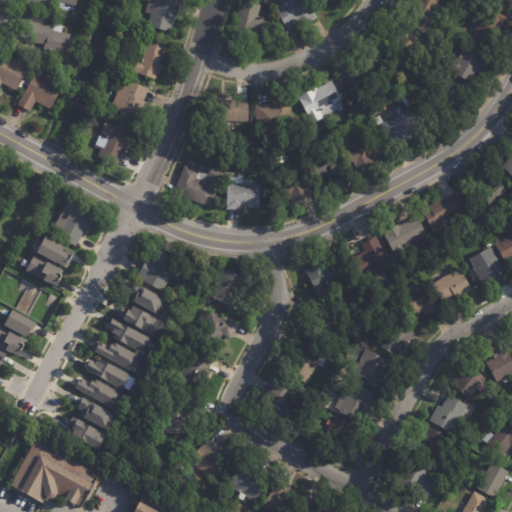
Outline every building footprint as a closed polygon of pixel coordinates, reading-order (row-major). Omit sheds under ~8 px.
[(18,0),(19,1),(63,9),(64,4),(74,6),(75,0),(18,0)] [(178,0),(176,5),(179,6),(177,14),(173,13),(169,32),(147,26),(150,14),(145,13),(148,2),(153,3),(153,0),(178,0)] [(284,25),(274,9),(289,0),(305,0),(314,12),(313,18),(302,26),(300,22),(287,30),(284,25)] [(439,0),(439,2),(424,29),(408,19),(418,0),(439,0)] [(260,44),(247,40),(248,36),(233,32),(241,1),(259,6),(256,17),(268,20),(262,44),(260,44)] [(511,20),(508,30),(503,27),(493,47),(474,38),(490,4),(511,14),(511,20)] [(56,32),(70,34),(66,54),(43,50),(44,45),(26,42),(30,21),(54,25),(53,31),(56,32)] [(402,70),(383,52),(394,40),(389,35),(398,25),(410,36),(408,39),(420,50),(402,70)] [(166,45),(162,57),(164,58),(159,74),(157,73),(155,79),(126,70),(129,59),(141,62),(142,59),(135,57),(139,45),(146,47),(149,38),(167,44),(166,45)] [(483,58),(470,82),(448,70),(455,57),(458,59),(465,45),(484,55),(483,58)] [(386,75),(352,99),(339,80),(356,68),(353,64),(372,50),(382,65),(380,66),(386,75)] [(22,81),(16,92),(1,84),(0,86),(0,56),(2,53),(29,67),(22,81)] [(56,99),(50,110),(35,102),(30,112),(17,105),(24,93),(36,71),(63,85),(56,99)] [(464,104),(432,126),(416,103),(450,80),(466,103),(464,104)] [(147,91),(143,102),(147,103),(140,122),(110,109),(122,81),(129,84),(130,82),(148,89),(147,91)] [(342,100),(335,104),(338,110),(312,125),(297,98),(316,87),(317,89),(332,81),(342,100)] [(235,101),(235,103),(248,103),(248,122),(221,121),(222,100),(235,101)] [(284,147),(256,147),(255,106),(292,106),(292,147),(284,147)] [(412,138),(407,141),(405,137),(393,143),(383,123),(407,111),(417,130),(414,132),(416,136),(412,138)] [(342,126),(367,113),(373,125),(348,138),(342,126)] [(125,147),(117,166),(97,157),(107,134),(101,132),(106,120),(132,132),(125,147)] [(383,153),(376,157),(377,160),(358,171),(346,148),(378,131),(389,151),(383,153)] [(511,176),(502,167),(511,156),(510,154),(511,152),(511,176)] [(348,176),(337,182),(333,174),(318,183),(310,168),(337,154),(349,175),(348,176)] [(197,171),(207,174),(209,168),(225,175),(212,209),(174,194),(184,166),(197,171)] [(309,196),(291,204),(289,200),(279,204),(270,182),(301,168),(313,195),(309,196)] [(488,187),(489,186),(484,180),(493,173),(511,198),(511,200),(487,219),(472,199),(488,187)] [(239,211),(226,211),(227,178),(243,178),(242,181),(252,181),(252,185),(260,185),(259,209),(245,209),(245,211),(239,211)] [(458,218),(444,225),(448,234),(436,240),(423,212),(429,209),(428,206),(443,200),(444,201),(456,195),(466,214),(458,218)] [(87,227),(84,225),(76,245),(57,235),(57,234),(50,231),(61,210),(62,210),(68,198),(75,202),(95,212),(87,227)] [(393,228),(401,223),(402,225),(416,216),(427,235),(419,239),(422,244),(398,259),(383,234),(393,228)] [(511,260),(506,263),(495,245),(511,235),(511,260)] [(359,244),(375,236),(382,250),(381,251),(388,265),(384,266),(386,272),(371,280),(368,274),(363,277),(353,258),(364,252),(359,244)] [(35,253),(66,267),(73,251),(42,237),(35,253)] [(488,237),(493,246),(489,249),(484,240),(488,237)] [(504,275),(483,287),(480,281),(476,284),(469,271),(473,268),(469,260),(491,248),(505,274),(504,275)] [(137,275),(147,256),(152,259),(158,249),(176,259),(168,272),(173,275),(163,292),(142,280),(143,279),(137,275)] [(24,271),(54,287),(62,270),(32,255),(24,271)] [(306,271),(324,262),(325,263),(337,258),(346,277),(316,292),(306,271)] [(237,298),(232,307),(208,293),(224,266),(248,280),(237,298)] [(453,298),(442,304),(432,285),(459,269),(472,292),(457,301),(455,297),(453,298)] [(161,306),(157,313),(129,298),(131,293),(127,291),(132,280),(166,298),(161,306)] [(439,312),(428,320),(422,312),(415,317),(400,294),(408,288),(411,291),(422,284),(441,311),(439,312)] [(307,314),(313,303),(324,309),(322,313),(336,320),(328,334),(333,336),(327,346),(307,336),(315,320),(307,315),(307,314)] [(141,309),(149,312),(148,314),(158,319),(155,325),(156,326),(152,334),(118,316),(124,306),(130,309),(133,304),(141,309)] [(238,326),(231,339),(222,334),(214,348),(195,338),(211,310),(224,318),(225,316),(240,324),(238,326)] [(34,320),(9,311),(3,327),(28,336),(34,320)] [(111,331),(112,329),(107,326),(112,317),(150,338),(144,348),(143,347),(140,352),(112,336),(114,332),(111,331)] [(415,335),(400,358),(380,344),(397,320),(416,334),(415,335)] [(0,347),(18,354),(24,338),(0,329),(0,347)] [(95,349),(100,340),(109,346),(111,343),(113,345),(115,342),(140,356),(137,363),(139,364),(135,373),(94,350),(95,349)] [(321,353),(327,356),(321,367),(317,365),(308,382),(286,370),(291,359),(290,358),(298,341),(321,353)] [(489,350),(502,343),(511,361),(511,375),(497,383),(486,363),(493,359),(489,350)] [(209,358),(195,383),(178,374),(194,346),(210,356),(209,358)] [(384,383),(379,393),(363,384),(365,381),(352,374),(365,350),(386,361),(377,376),(386,381),(384,383)] [(85,368),(90,360),(95,362),(96,360),(98,361),(100,358),(130,374),(122,389),(84,369),(85,368)] [(470,398),(454,384),(462,373),(460,372),(467,364),(485,380),(470,398)] [(75,386),(80,377),(90,382),(91,380),(94,381),(95,379),(121,393),(117,400),(120,401),(116,409),(75,387),(75,386)] [(364,412),(357,424),(339,413),(340,411),(334,408),(349,382),(373,396),(364,412)] [(284,391),(294,397),(289,405),(300,411),(289,430),(256,410),(272,383),(284,391)] [(467,407),(466,409),(470,411),(466,419),(462,417),(453,435),(429,422),(438,406),(442,408),(448,396),(467,407)] [(80,413),(81,410),(77,408),(78,406),(77,405),(81,398),(92,403),(113,414),(105,428),(79,414),(80,413)] [(199,404),(199,415),(189,415),(189,433),(164,433),(164,421),(159,421),(159,404),(176,404),(176,402),(199,402),(199,404)] [(346,439),(340,448),(330,442),(326,449),(314,442),(320,431),(325,434),(329,427),(325,424),(328,420),(332,422),(335,417),(353,427),(346,439)] [(71,434),(73,430),(71,428),(76,419),(93,428),(93,429),(105,436),(101,444),(99,443),(96,450),(84,443),(84,442),(71,434)] [(511,450),(509,448),(501,457),(483,441),(490,433),(493,436),(503,425),(511,433),(511,450)] [(422,438),(428,427),(451,440),(438,463),(416,450),(422,438)] [(460,432),(467,436),(463,443),(456,439),(460,432)] [(85,505),(83,508),(56,493),(54,496),(52,497),(49,497),(46,497),(43,503),(41,502),(40,505),(10,488),(12,484),(10,483),(35,438),(101,476),(85,505)] [(216,449),(230,461),(212,480),(189,459),(204,443),(213,452),(216,449)] [(434,474),(428,485),(433,488),(425,502),(394,486),(408,460),(435,474),(434,474)] [(507,475),(494,499),(477,490),(483,479),(485,473),(486,474),(491,464),(508,473),(507,475)] [(255,475),(267,481),(256,502),(245,496),(243,501),(238,498),(240,493),(228,486),(239,466),(255,475)] [(284,490),(287,491),(286,494),(294,499),(286,511),(269,511),(261,508),(272,487),(277,489),(278,486),(284,490)] [(488,502),(482,511),(462,511),(465,508),(465,509),(474,493),(488,501),(488,502)] [(133,511),(144,494),(176,511),(133,511)] [(304,497),(314,502),(316,499),(331,508),(328,511),(295,511),(304,497)]
